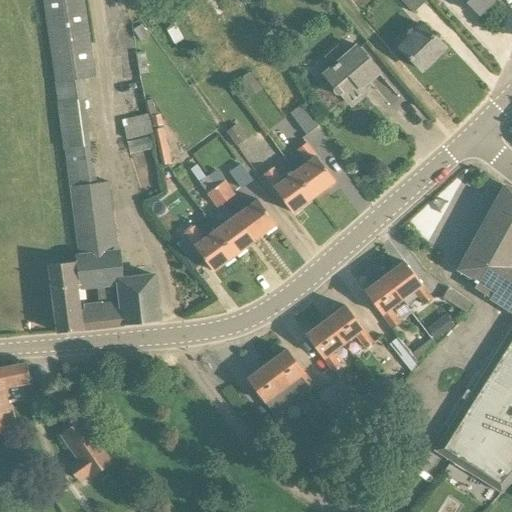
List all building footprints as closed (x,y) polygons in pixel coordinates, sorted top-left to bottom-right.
[(43,0),(63,152),(78,263),(50,266),(59,334),(159,322),(153,274),(123,278),(119,250),(117,251),(108,182),(95,184),(82,79),(97,77),(86,0),(43,0)] [(426,2),(424,0),(400,0),(414,14),(426,2)] [(463,0),(478,16),(495,0),(463,0)] [(445,48),(422,24),(399,47),(422,71),(445,48)] [(321,65),(344,49),(340,43),(317,59),(321,65)] [(337,97),(341,95),(347,102),(351,105),(357,104),(361,100),(362,95),(360,90),(359,89),(377,72),(355,46),(323,74),(334,88),(332,91),(333,95),(337,97)] [(136,53),(139,77),(143,99),(153,97),(150,76),(146,76),(143,52),(136,53)] [(145,102),(149,117),(155,115),(151,100),(145,102)] [(306,136),(316,128),(300,107),(290,115),(306,136)] [(121,121),(126,142),(152,135),(147,115),(121,121)] [(160,116),(150,118),(152,128),(162,126),(160,116)] [(162,129),(153,130),(160,167),(169,165),(162,129)] [(314,198),(335,182),(306,144),(298,150),(307,163),(295,172),(314,198)] [(242,189),(252,181),(240,166),(230,173),(242,189)] [(207,176),(203,180),(195,170),(189,175),(205,195),(205,196),(215,209),(225,201),(207,176)] [(273,170),(265,176),(292,213),(314,198),(295,172),(282,182),(273,170)] [(213,172),(207,176),(225,201),(232,195),(213,172)] [(511,315),(511,327),(435,452),(502,493),(511,481),(511,192),(505,188),(458,272),(476,282),(474,284),(478,286),(475,291),(511,315)] [(257,200),(237,216),(255,240),(275,224),(257,200)] [(237,216),(216,232),(235,256),(255,240),(237,216)] [(214,273),(235,256),(216,232),(203,242),(192,229),(184,236),(214,273)] [(405,263),(385,278),(403,301),(415,292),(424,306),(432,300),(405,263)] [(403,301),(385,278),(365,292),(393,329),(401,323),(391,310),(403,301)] [(467,313),(473,304),(450,289),(444,299),(467,313)] [(373,344),(345,307),(325,321),(343,345),(355,336),(365,350),(373,344)] [(343,345),(325,321),(305,336),(333,373),(340,368),(331,354),(343,345)] [(426,331),(434,341),(443,335),(435,324),(426,331)] [(389,345),(410,373),(437,347),(431,339),(412,355),(398,337),(389,345)] [(314,388),(287,351),(267,366),(285,390),(294,403),(314,388)] [(31,385),(27,366),(13,368),(17,388),(31,385)] [(247,380),(274,417),(283,410),(274,398),(285,390),(267,366),(247,380)] [(0,370),(0,432),(8,431),(0,391),(17,388),(13,368),(0,370)] [(328,387),(341,404),(352,397),(339,379),(328,387)] [(340,405),(341,404),(328,387),(319,394),(343,427),(352,420),(340,405)] [(358,425),(369,437),(395,411),(384,400),(358,425)] [(295,439),(281,418),(268,428),(283,449),(295,439)] [(86,469),(90,476),(110,462),(81,420),(62,434),(80,460),(69,467),(76,476),(86,469)]
